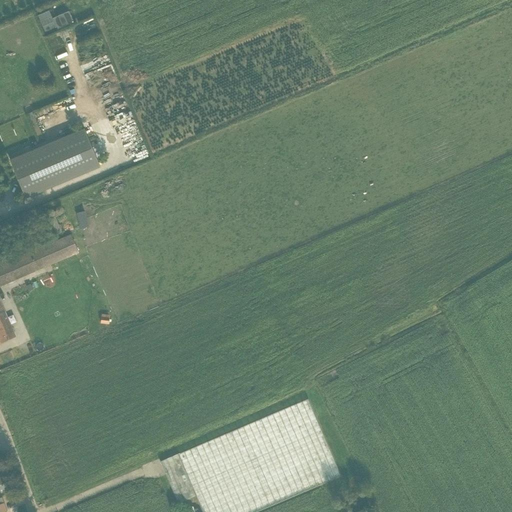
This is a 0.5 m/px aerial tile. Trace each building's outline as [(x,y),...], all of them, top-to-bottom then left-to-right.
[(9,159),(24,198),(101,168),(86,128),(9,159)] [(125,157),(141,151),(138,141),(121,146),(125,157)] [(0,287),(80,254),(71,234),(0,263),(0,287)] [(0,342),(16,335),(0,297),(0,342)] [(196,511),(254,511),(341,477),(310,402),(174,457),(196,511)]
